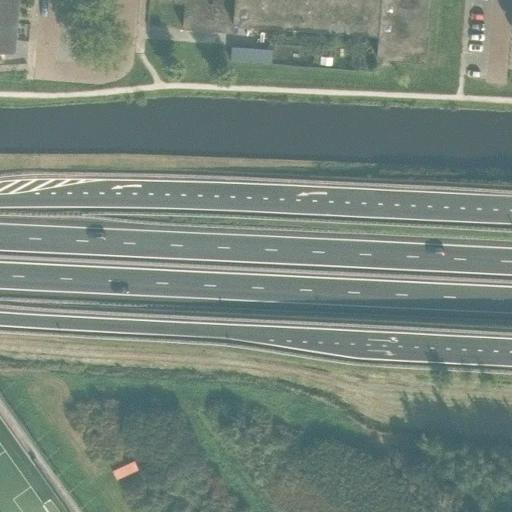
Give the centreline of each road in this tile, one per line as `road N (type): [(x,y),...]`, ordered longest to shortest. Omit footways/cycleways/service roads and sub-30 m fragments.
road 1 (trunk): [(511,261),(0,237)]
road 2 (trunk): [(0,276),(511,300)]
road 3 (trunk): [(511,218),(0,201)]
road 4 (trunk): [(0,317),(498,343)]
road 5 (residential): [(51,0),(45,61),(58,72),(86,74),(113,71),(128,0)]
